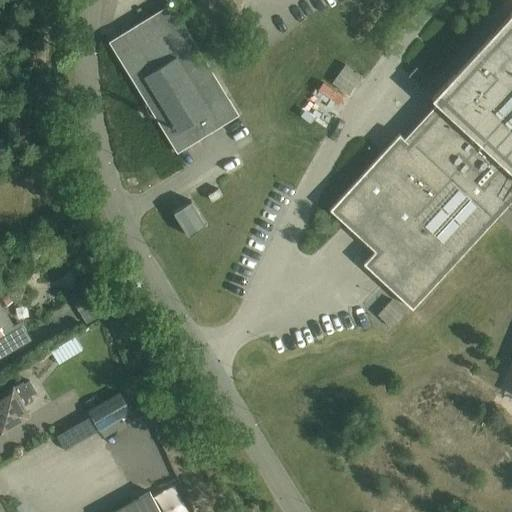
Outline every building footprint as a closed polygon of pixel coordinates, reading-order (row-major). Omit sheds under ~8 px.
[(196,45),(170,4),(169,4),(174,11),(155,23),(150,16),(110,41),(109,40),(108,41),(134,82),(155,115),(168,136),(167,136),(176,152),(238,114),(229,98),(228,99),(195,45),(196,45)] [(399,133),(381,152),(329,208),(374,250),(363,262),(377,275),(379,272),(385,278),(383,281),(412,307),(511,198),(511,9),(431,97),(444,109),(411,144),(399,133)] [(407,75),(422,89),(431,80),(416,66),(407,75)] [(207,196),(211,202),(221,195),(218,189),(207,196)] [(206,225),(191,200),(172,211),(188,236),(206,225)] [(79,311),(102,296),(92,281),(69,295),(79,311)] [(0,287),(0,355),(28,340),(19,324),(12,328),(1,307),(13,301),(4,285),(0,287)] [(377,313),(392,327),(405,312),(390,298),(377,313)] [(24,384),(23,382),(12,388),(0,395),(0,430),(1,432),(29,416),(23,406),(33,400),(31,395),(37,392),(30,381),(24,384)] [(132,412),(120,392),(88,411),(100,432),(132,412)] [(160,511),(149,491),(112,511),(160,511)]
